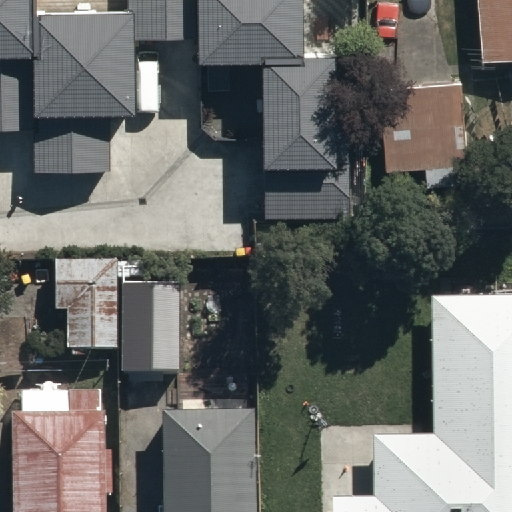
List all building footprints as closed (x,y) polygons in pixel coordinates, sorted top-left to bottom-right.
[(0,0),(0,128),(25,128),(25,171),(108,170),(108,116),(136,116),(136,48),(176,48),(176,67),(245,67),(245,107),(237,107),(237,143),(245,143),(245,215),(347,215),(347,27),(306,27),(305,0),(0,0)] [(511,0),(476,0),(479,55),(511,53),(511,0)] [(460,81),(376,87),(382,169),(423,167),(424,183),(459,181),(458,160),(465,159),(460,81)] [(240,211),(160,211),(160,251),(240,251),(240,211)] [(116,259),(53,258),(52,355),(85,355),(85,349),(115,349),(116,259)] [(429,435),(371,435),(372,495),(329,495),(329,511),(511,511),(511,294),(429,295),(429,435)] [(100,389),(17,390),(18,411),(9,411),(9,511),(103,511),(103,492),(110,492),(110,450),(100,450),(100,389)] [(160,511),(251,511),(252,413),(160,413),(160,511)]
